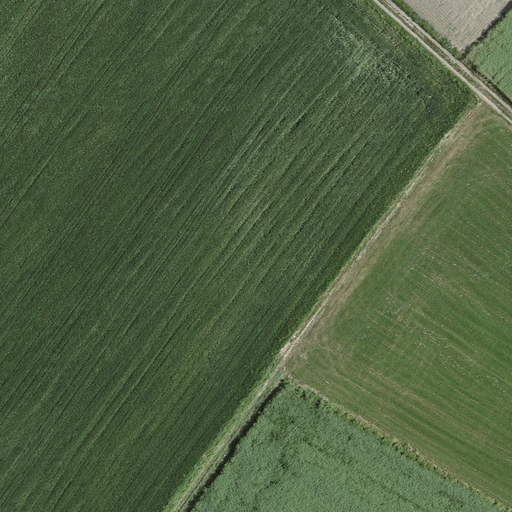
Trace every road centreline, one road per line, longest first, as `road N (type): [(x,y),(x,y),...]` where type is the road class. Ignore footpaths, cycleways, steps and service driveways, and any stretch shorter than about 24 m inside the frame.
road 1 (track): [(187,511),(487,109)]
road 2 (track): [(372,0),(511,130)]
